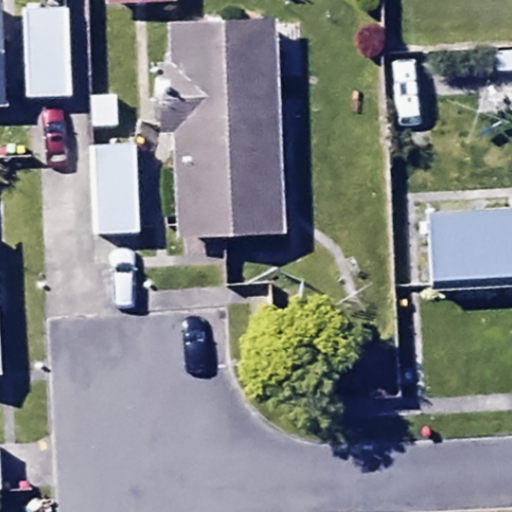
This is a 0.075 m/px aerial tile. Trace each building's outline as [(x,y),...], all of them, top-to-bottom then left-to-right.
[(169,0),(169,226),(288,226),(288,0),(169,0)] [(66,18),(21,19),(23,109),(67,108),(66,18)] [(111,99),(86,100),(92,248),(134,246),(129,136),(113,136),(111,99)] [(511,191),(424,192),(425,300),(511,299),(511,191)] [(0,451),(0,505),(24,505),(23,452),(0,451)]
